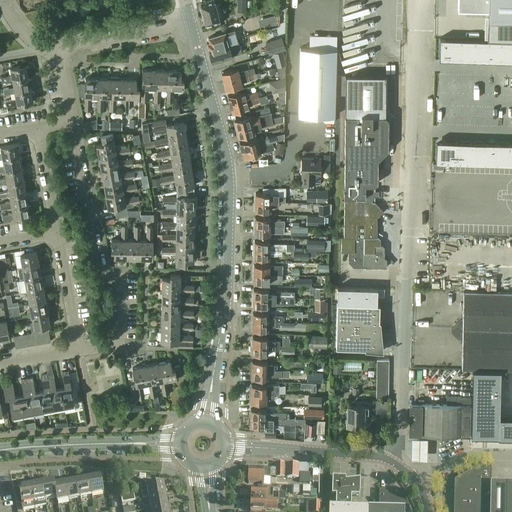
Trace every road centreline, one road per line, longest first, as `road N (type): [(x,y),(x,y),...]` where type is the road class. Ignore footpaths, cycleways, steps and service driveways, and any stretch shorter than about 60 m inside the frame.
road 1 (unclassified): [(391,462),(401,420),(421,14)]
road 2 (tertiary): [(205,422),(227,272),(229,178),(190,23)]
road 3 (residential): [(79,351),(116,348),(117,280),(102,276),(72,122)]
road 4 (tertiary): [(0,452),(179,444)]
road 5 (residential): [(58,48),(190,23)]
road 6 (residential): [(79,351),(56,232)]
